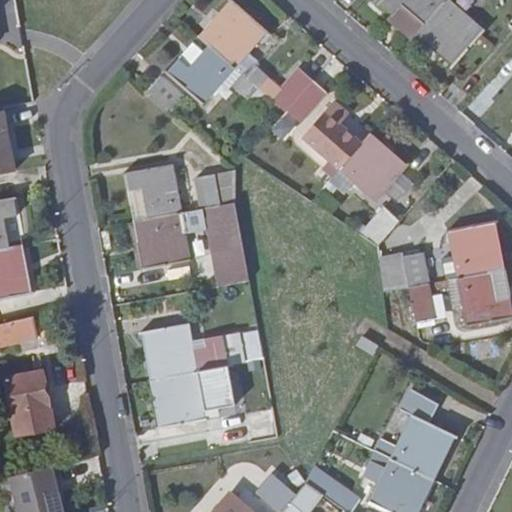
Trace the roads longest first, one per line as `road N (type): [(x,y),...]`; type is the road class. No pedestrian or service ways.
road 1 (residential): [(460,511),(511,397),(511,184),(296,0)]
road 2 (residential): [(159,0),(86,80),(64,120),(126,511)]
road 3 (unknown): [(120,475),(0,496)]
